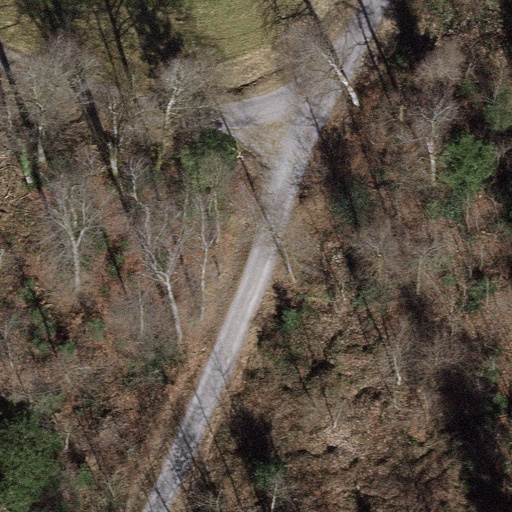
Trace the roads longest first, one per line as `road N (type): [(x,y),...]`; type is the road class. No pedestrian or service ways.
road 1 (track): [(159,511),(232,343),(297,154),(381,0)]
road 2 (track): [(0,55),(297,154)]
